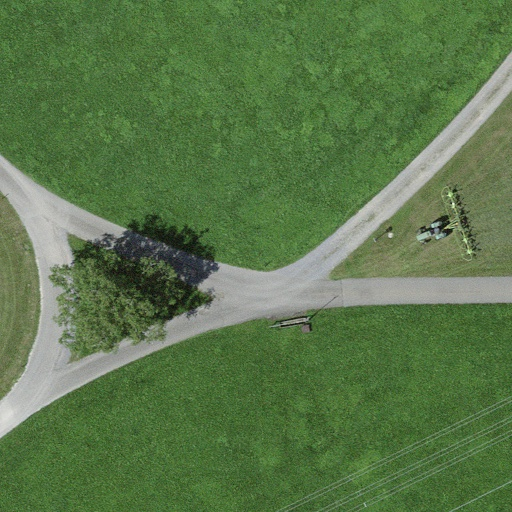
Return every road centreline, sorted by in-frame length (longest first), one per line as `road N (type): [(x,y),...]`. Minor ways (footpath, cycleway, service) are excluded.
road 1 (track): [(270,298),(356,233),(511,73)]
road 2 (track): [(270,298),(182,323),(33,396),(0,421)]
road 3 (track): [(29,199),(157,259),(270,298)]
road 4 (track): [(0,172),(29,199),(49,243),(58,295),(33,396)]
road 5 (track): [(511,292),(270,298)]
